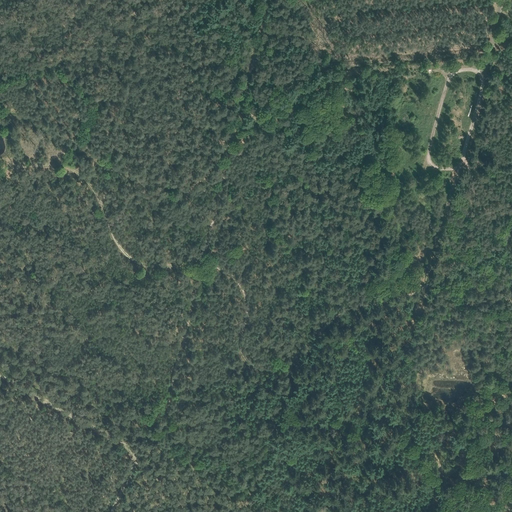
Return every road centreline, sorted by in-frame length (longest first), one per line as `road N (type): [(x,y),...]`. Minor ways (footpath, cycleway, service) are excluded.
road 1 (track): [(484,82),(355,511)]
road 2 (track): [(265,0),(201,260)]
road 3 (track): [(201,260),(160,437),(134,455)]
road 4 (track): [(459,167),(427,159),(447,80),(464,69),(482,72),(484,82)]
road 5 (track): [(0,377),(134,455)]
